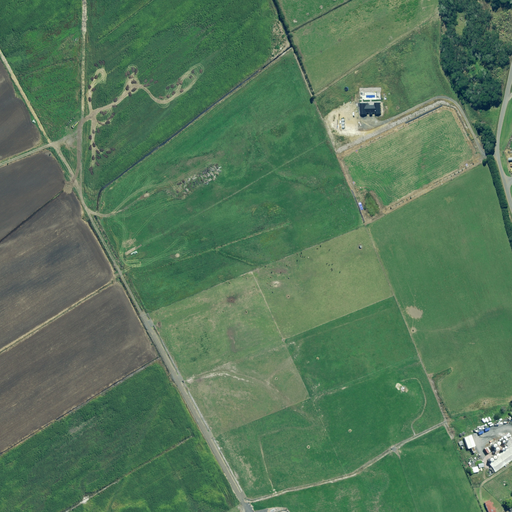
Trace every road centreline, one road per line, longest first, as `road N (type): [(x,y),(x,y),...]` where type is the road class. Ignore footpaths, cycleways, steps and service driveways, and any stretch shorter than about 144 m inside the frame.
road 1 (unknown): [(245,511),(85,212)]
road 2 (unclassified): [(511,214),(496,157),(511,81)]
